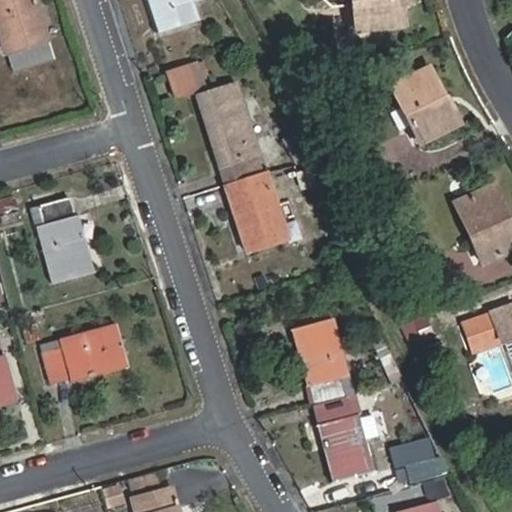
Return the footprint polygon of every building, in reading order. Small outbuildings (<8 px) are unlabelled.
[(0,0),(0,33),(7,56),(9,55),(49,42),(35,0),(0,0)] [(197,22),(190,0),(150,0),(161,33),(197,22)] [(407,0),(352,0),(356,29),(405,22),(403,3),(408,3),(407,0)] [(55,60),(49,42),(9,55),(14,73),(55,60)] [(208,89),(198,61),(165,72),(175,99),(208,89)] [(461,124),(454,110),(451,112),(429,68),(391,86),(421,144),(461,124)] [(223,165),(230,184),(259,175),(252,156),(258,154),(236,84),(198,96),(221,166),(223,165)] [(301,132),(286,135),(292,165),(307,162),(301,132)] [(266,196),(259,175),(230,184),(236,205),(235,206),(249,248),(287,236),(273,194),(266,196)] [(483,265),(511,251),(511,217),(496,183),(454,202),(483,265)] [(15,193),(0,197),(0,215),(21,209),(15,193)] [(67,199),(32,208),(53,284),(91,274),(75,216),(72,217),(67,199)] [(295,238),(307,236),(304,216),(292,218),(295,238)] [(258,313),(255,300),(242,304),(245,318),(258,313)] [(489,312),(500,345),(511,340),(511,302),(488,311),(489,312)] [(500,345),(489,312),(461,322),(473,354),(500,345)] [(294,329),(315,404),(345,396),(341,378),(350,376),(335,318),(294,329)] [(117,324),(40,344),(50,384),(128,364),(117,324)] [(4,357),(0,358),(0,402),(15,399),(4,357)] [(350,416),(345,396),(315,404),(336,482),(375,470),(359,414),(350,416)] [(411,482),(448,472),(441,457),(404,465),(411,482)] [(118,486),(104,490),(108,503),(122,500),(118,486)] [(178,511),(172,487),(133,496),(137,511),(178,511)] [(400,511),(439,511),(437,501),(400,511)]
